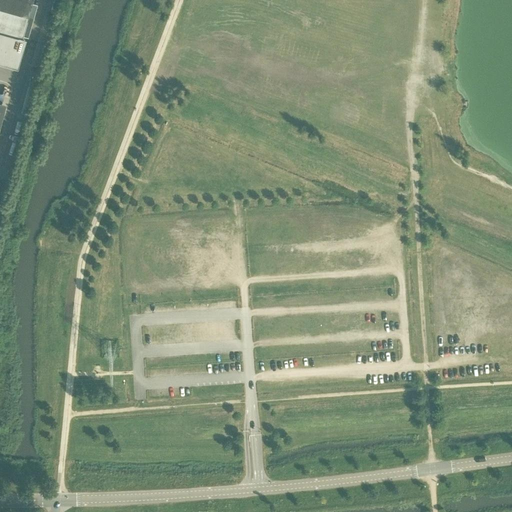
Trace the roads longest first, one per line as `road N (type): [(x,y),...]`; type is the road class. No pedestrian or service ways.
road 1 (tertiary): [(0,501),(244,491),(511,459)]
road 2 (unknown): [(511,215),(193,82),(178,53),(188,0)]
